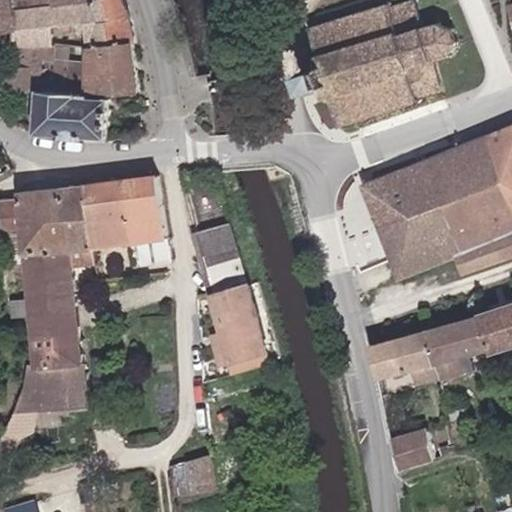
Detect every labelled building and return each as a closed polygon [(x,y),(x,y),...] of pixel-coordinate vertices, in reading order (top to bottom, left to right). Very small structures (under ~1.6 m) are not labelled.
[(0,0),(0,28),(14,26),(11,3),(10,0),(0,0)] [(12,42),(44,41),(44,34),(43,25),(81,23),(83,40),(131,38),(134,38),(131,21),(123,0),(30,0),(11,3),(14,26),(13,35),(12,42)] [(439,14),(421,19),(407,23),(398,25),(396,17),(391,4),(389,0),(379,4),(320,27),(308,31),(315,54),(308,57),(312,68),(305,71),(303,71),(312,95),(321,93),(324,102),(333,100),(342,128),(423,98),(421,93),(415,74),(417,73),(437,66),(452,58),(458,52),(459,48),(460,46),(462,42),(461,33),(457,25),(450,19),(448,17),(439,14)] [(407,23),(421,19),(414,0),(403,0),(391,4),(396,17),(398,25),(407,23)] [(50,40),(74,40),(83,40),(81,23),(43,25),(44,34),(50,34),(50,40)] [(136,87),(131,38),(83,40),(85,61),(87,89),(136,87)] [(5,81),(5,83),(39,86),(39,128),(74,130),(101,132),(109,132),(109,94),(87,95),(87,89),(85,61),(77,62),(59,61),(52,62),(51,50),(50,40),(44,41),(12,42),(5,81)] [(74,40),(77,62),(85,61),(83,40),(74,40)] [(59,50),(51,50),(52,62),(59,61),(59,50)] [(415,74),(421,93),(432,89),(433,89),(444,85),(437,66),(417,73),(415,74)] [(511,119),(493,126),(511,176),(511,179),(511,119)] [(449,199),(511,176),(493,126),(431,148),(449,199)] [(385,222),(449,199),(431,148),(366,172),(385,222)] [(154,170),(119,173),(126,237),(129,260),(167,255),(154,170)] [(87,240),(126,237),(119,173),(80,179),(86,228),(87,240)] [(511,179),(511,176),(449,199),(385,222),(393,247),(400,266),(474,241),(482,259),(511,250),(511,179)] [(80,179),(59,180),(65,243),(66,258),(89,256),(88,251),(88,248),(87,240),(86,228),(80,179)] [(12,187),(13,194),(0,196),(0,227),(18,226),(20,240),(10,242),(7,243),(7,246),(9,255),(18,255),(21,254),(20,247),(65,243),(59,180),(12,187)] [(193,224),(207,285),(227,279),(240,276),(224,215),(193,224)] [(65,243),(20,247),(21,254),(26,293),(0,295),(0,307),(26,305),(35,362),(3,409),(71,399),(82,398),(66,258),(65,243)] [(207,285),(209,291),(242,283),(240,276),(227,279),(207,285)] [(220,368),(228,366),(262,357),(242,283),(209,291),(222,330),(226,347),(215,350),(220,368)] [(494,335),(495,339),(511,333),(511,290),(483,300),(484,305),(486,309),(490,319),(490,322),(491,323),(491,324),(492,327),(493,329),(494,335)] [(484,305),(429,320),(429,323),(430,323),(434,343),(435,347),(435,348),(436,350),(436,353),(440,368),(497,348),(496,344),(495,339),(494,335),(493,329),(492,327),(491,324),(491,323),(490,322),(490,319),(486,309),(484,305)] [(429,323),(429,320),(372,336),(379,369),(436,353),(436,350),(435,348),(435,347),(434,343),(430,323),(429,323)] [(211,334),(215,350),(226,347),(222,330),(211,334)] [(228,366),(231,373),(265,365),(262,357),(228,366)] [(390,428),(397,457),(458,438),(455,430),(455,427),(450,411),(449,412),(390,428)] [(205,476),(204,440),(166,450),(172,483),(205,476)] [(43,511),(39,495),(7,503),(8,511),(43,511)]
